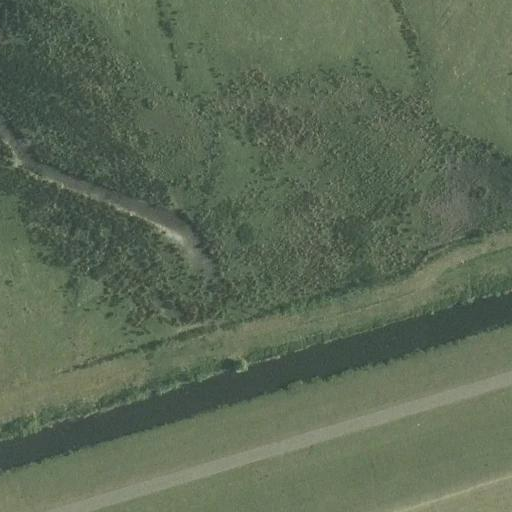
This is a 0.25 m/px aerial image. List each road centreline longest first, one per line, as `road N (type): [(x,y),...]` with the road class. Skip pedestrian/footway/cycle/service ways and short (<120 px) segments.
road 1 (track): [(511,381),(72,511)]
road 2 (track): [(407,287),(0,407)]
